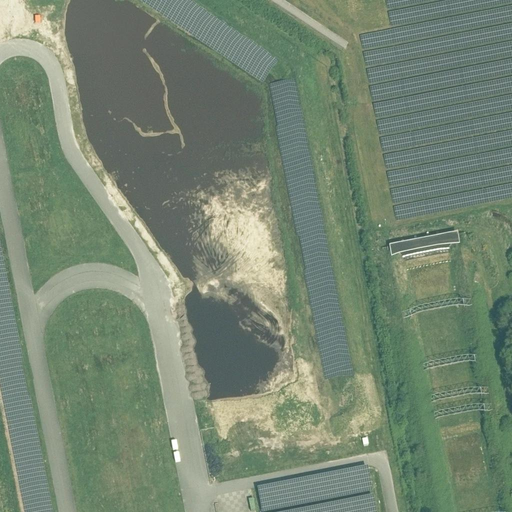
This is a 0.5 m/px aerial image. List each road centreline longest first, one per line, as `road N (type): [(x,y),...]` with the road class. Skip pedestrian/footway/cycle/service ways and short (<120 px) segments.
road 1 (unknown): [(200,511),(153,273),(69,151),(45,59),(23,49),(0,56)]
road 2 (unknown): [(32,335),(67,511)]
road 3 (unknown): [(0,164),(32,335)]
road 4 (unknown): [(32,335),(57,296),(88,281),(114,282),(160,310)]
